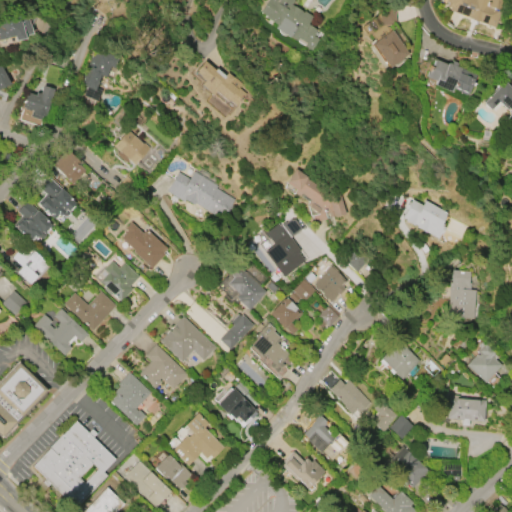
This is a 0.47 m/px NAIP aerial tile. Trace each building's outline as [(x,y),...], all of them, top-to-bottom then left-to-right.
[(286,5),(289,7),(289,6),(297,11),(297,12),(299,13),(300,12),(306,16),(301,24),(311,31),(307,36),(312,39),(304,51),(270,28),(272,26),(261,18),(262,17),(256,13),(264,0),(290,0),(291,1),(289,3),(287,3),(286,5)] [(499,0),(503,1),(494,28),(468,19),(468,18),(448,11),(450,8),(446,7),(447,2),(445,0),(499,0)] [(408,55),(386,69),(370,45),(372,43),(359,22),(380,9),(393,7),(396,26),(409,45),(403,49),(408,55)] [(0,39),(15,37),(15,39),(35,36),(31,15),(0,20),(0,39)] [(102,90),(98,102),(83,96),(87,87),(82,85),(95,53),(100,55),(101,54),(102,55),(103,51),(119,58),(115,68),(111,66),(107,77),(101,75),(96,88),(102,90)] [(213,67),(221,74),(223,72),(240,85),(238,88),(242,92),(227,110),(226,109),(222,114),(206,101),(211,95),(202,89),(202,90),(197,86),(201,81),(190,72),(201,60),(211,69),(213,67)] [(426,78),(434,60),(446,65),(447,63),(459,69),(459,70),(474,77),(467,95),(451,89),(450,92),(433,85),(435,81),(426,78)] [(0,65),(1,65),(10,85),(0,89),(0,65)] [(480,104),(502,81),(510,89),(511,86),(511,123),(506,118),(509,114),(496,102),(488,111),(480,104)] [(28,92),(37,95),(38,93),(41,94),(44,85),(56,89),(46,118),(35,114),(35,112),(22,108),(28,92)] [(128,160),(125,163),(115,153),(118,150),(112,145),(127,130),(133,136),(134,135),(148,149),(133,164),(128,160)] [(79,164),(86,170),(73,184),(55,168),(58,165),(55,163),(65,152),(67,155),(69,152),(81,162),(79,164)] [(339,193),(344,215),(328,218),(328,220),(314,223),(312,215),(317,214),(305,205),(309,200),(301,194),(298,197),(294,193),(297,190),(288,183),(289,182),(287,181),(295,170),(305,178),(304,179),(328,195),(329,195),(339,193)] [(166,191),(178,172),(189,179),(194,172),(218,187),(216,188),(234,199),(221,220),(194,203),(193,205),(185,200),(184,202),(166,191)] [(52,219),(45,213),(45,214),(41,211),(42,210),(38,206),(39,204),(37,203),(46,194),(40,188),(50,178),(69,196),(68,197),(74,203),(68,209),(69,210),(69,214),(66,217),(63,217),(62,215),(58,219),(57,218),(56,219),(52,219)] [(423,200),(445,213),(439,224),(445,227),(441,235),(439,234),(436,238),(423,231),(422,233),(402,222),(403,220),(400,217),(404,209),(403,208),(407,202),(408,202),(410,199),(420,205),(423,200)] [(29,240),(22,234),(21,235),(14,228),(15,227),(13,225),(22,216),(17,211),(27,201),(45,218),(44,219),(50,225),(44,231),(45,232),(44,236),(42,238),(39,238),(36,237),(34,239),(32,237),(29,240)] [(264,233),(277,223),(280,225),(285,221),(286,222),(292,218),(293,220),(294,219),(301,228),(289,237),(306,259),(281,277),(262,252),(272,244),(264,233)] [(120,238),(126,232),(124,229),(130,223),(142,234),(144,231),(147,234),(148,232),(165,249),(161,253),(163,255),(149,269),(132,252),(133,251),(120,238)] [(27,284),(15,273),(20,267),(10,258),(17,251),(25,258),(32,251),(47,265),(39,274),(34,269),(31,272),(35,276),(27,284)] [(122,263),(137,277),(127,287),(130,290),(119,302),(98,282),(106,274),(102,270),(110,261),(117,268),(122,263)] [(312,285),(324,273),(323,271),(330,264),(341,275),(335,280),(343,288),(329,302),(312,285)] [(226,284),(232,278),(229,275),(237,267),(265,292),(247,311),(236,301),(237,300),(234,298),(237,294),(226,284)] [(475,289),(473,318),(447,316),(448,299),(447,299),(448,282),(450,282),(450,270),(470,271),(469,289),(475,289)] [(291,290),(302,279),(313,291),(302,301),(291,290)] [(0,303),(13,290),(25,303),(13,315),(0,303)] [(62,304),(73,293),(86,305),(99,292),(114,306),(91,331),(62,304)] [(267,314),(283,297),(302,314),(292,325),(297,329),(291,335),(283,328),(282,329),(267,314)] [(317,316),(327,306),(338,317),(327,327),(317,316)] [(72,337),(66,343),(71,348),(62,357),(31,327),(43,315),(50,322),(47,324),(53,330),(60,322),(53,316),(60,309),(86,335),(78,343),(72,337)] [(237,314),(240,317),(242,315),(252,325),(229,349),(218,339),(232,324),(229,322),(237,314)] [(180,362),(158,342),(182,317),(214,347),(202,361),(191,351),(180,362)] [(267,323),(274,329),(272,332),(279,338),(275,342),(288,354),(280,363),(282,365),(275,373),(268,366),(271,362),(263,355),(261,358),(247,344),(267,323)] [(399,379),(378,359),(396,340),(417,361),(412,366),(416,369),(409,376),(405,373),(399,379)] [(154,344),(185,374),(171,389),(159,377),(157,379),(159,381),(152,389),(137,374),(149,361),(143,356),(154,344)] [(458,365),(477,346),(498,366),(479,386),(458,365)] [(0,380),(17,363),(46,391),(19,419),(19,418),(14,423),(15,424),(0,439),(0,380)] [(109,401),(114,396),(112,393),(118,387),(116,385),(128,372),(149,393),(134,409),(136,411),(137,410),(144,416),(134,426),(109,401)] [(347,380),(369,403),(359,414),(355,410),(351,414),(327,390),(337,379),(342,385),(347,380)] [(217,404),(233,389),(254,410),(239,424),(229,414),(228,415),(217,404)] [(440,421),(443,396),(481,400),(479,425),(440,421)] [(369,422),(381,431),(395,415),(379,401),(372,409),(376,413),(369,422)] [(305,440),(306,439),(301,434),(310,424),(309,423),(317,414),(326,422),(324,423),(326,424),(324,426),(334,436),(336,433),(347,443),(340,451),(337,455),(335,454),(329,461),(305,440)] [(171,451),(185,467),(197,455),(207,466),(225,449),(193,415),(181,426),(189,434),(171,451)] [(399,415),(411,426),(399,438),(387,427),(399,415)] [(114,459),(102,472),(106,476),(74,510),(49,486),(47,489),(40,483),(44,479),(31,466),(48,448),(48,447),(73,421),(86,433),(90,429),(94,433),(91,437),(114,459)] [(384,464),(401,446),(427,471),(410,488),(384,464)] [(323,472),(310,486),(306,482),(302,485),(297,480),(295,481),(280,466),(283,463),(281,462),(292,451),(302,461),(304,458),(309,463),(311,460),(323,472)] [(150,469),(183,501),(191,493),(182,484),(189,477),(165,453),(150,469)] [(138,461),(170,492),(154,508),(122,478),(138,461)] [(80,511),(105,487),(122,504),(114,511),(80,511)] [(380,511),(366,498),(375,488),(390,503),(399,494),(411,505),(408,508),(412,511),(380,511)]
